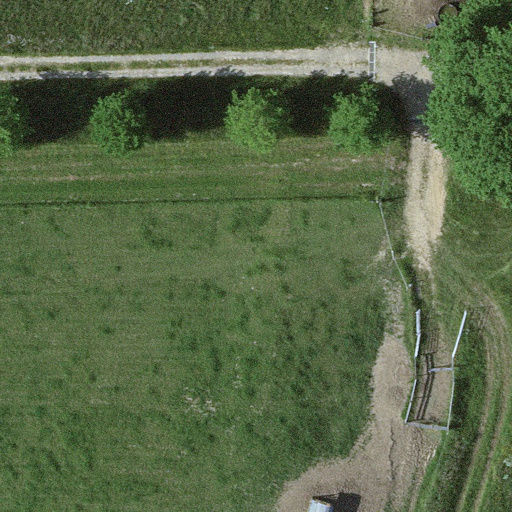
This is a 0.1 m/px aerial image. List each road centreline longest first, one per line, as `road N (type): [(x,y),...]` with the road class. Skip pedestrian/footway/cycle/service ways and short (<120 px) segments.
road 1 (track): [(511,46),(413,71),(328,63),(0,70)]
road 2 (track): [(413,71),(429,123),(428,220),(416,250),(439,359),(428,443),(404,511)]
road 3 (track): [(416,250),(364,289),(314,456)]
